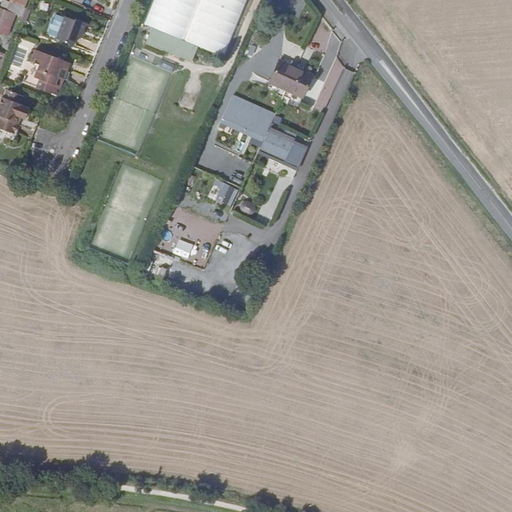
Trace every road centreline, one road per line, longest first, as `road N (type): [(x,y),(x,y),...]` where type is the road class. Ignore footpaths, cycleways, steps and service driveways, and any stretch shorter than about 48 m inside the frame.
road 1 (unknown): [(359,37),(261,253),(242,258),(199,237)]
road 2 (secondary): [(329,0),(511,228)]
road 3 (unknown): [(285,0),(270,43),(230,87),(200,157)]
road 4 (residential): [(127,0),(59,156)]
